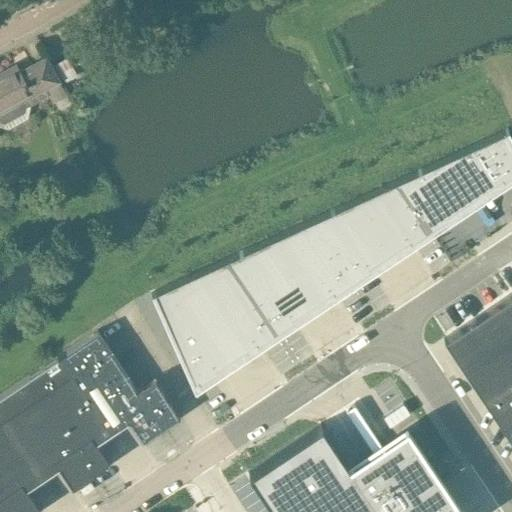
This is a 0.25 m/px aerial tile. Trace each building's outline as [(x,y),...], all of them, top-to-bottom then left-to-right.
[(122,35),(130,53),(139,49),(131,31),(122,35)] [(16,64),(0,72),(0,121),(4,123),(24,112),(25,107),(21,100),(58,80),(45,56),(19,71),(16,64)] [(370,268),(368,265),(407,238),(409,242),(411,240),(428,229),(447,217),(445,214),(500,177),(502,180),(511,173),(511,145),(506,132),(508,131),(507,128),(150,292),(151,295),(154,294),(193,381),(196,379),(198,382),(208,376),(217,370),(215,367),(254,340),(256,343),(258,342),(291,320),(293,319),(291,316),(331,290),(333,293),(334,292),(368,269),(370,268)] [(511,292),(443,338),(511,442),(511,292)] [(61,354),(112,430),(128,420),(141,440),(179,414),(154,377),(136,389),(96,330),(61,354)] [(96,441),(112,430),(61,354),(26,377),(90,474),(109,461),(96,441)] [(71,486),(90,474),(26,377),(0,394),(0,414),(42,477),(58,466),(71,486)] [(26,488),(42,477),(0,414),(0,490),(14,511),(32,511),(39,508),(26,488)] [(320,423),(247,471),(274,511),(463,511),(405,425),(347,464),(320,423)] [(0,511),(14,511),(0,490),(0,511)]
